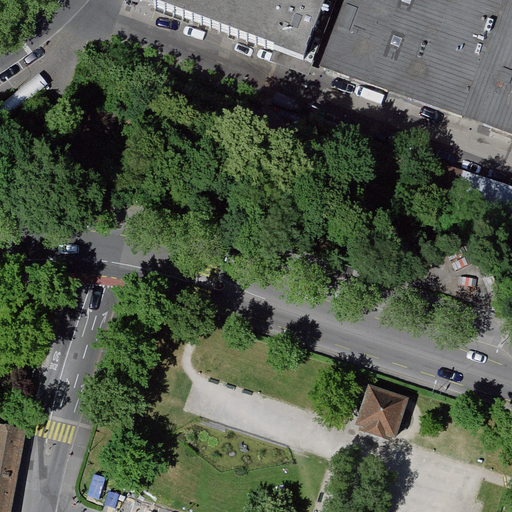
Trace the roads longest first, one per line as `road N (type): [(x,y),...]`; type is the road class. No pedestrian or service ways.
road 1 (residential): [(68,0),(113,28),(511,172)]
road 2 (primary): [(111,260),(511,388)]
road 3 (tertiary): [(111,260),(53,431),(36,511)]
